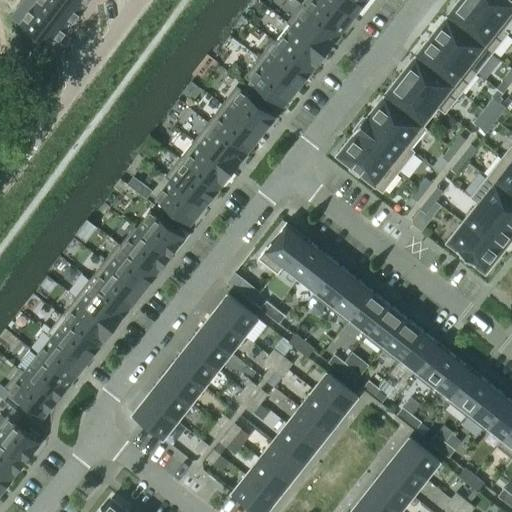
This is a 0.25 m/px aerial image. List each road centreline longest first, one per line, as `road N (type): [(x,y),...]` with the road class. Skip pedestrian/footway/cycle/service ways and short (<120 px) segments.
road 1 (residential): [(286,172),(112,396),(105,437)]
road 2 (residential): [(511,349),(286,172)]
road 3 (residential): [(0,186),(141,0)]
road 4 (residential): [(422,0),(286,172)]
road 5 (residential): [(105,437),(200,511)]
